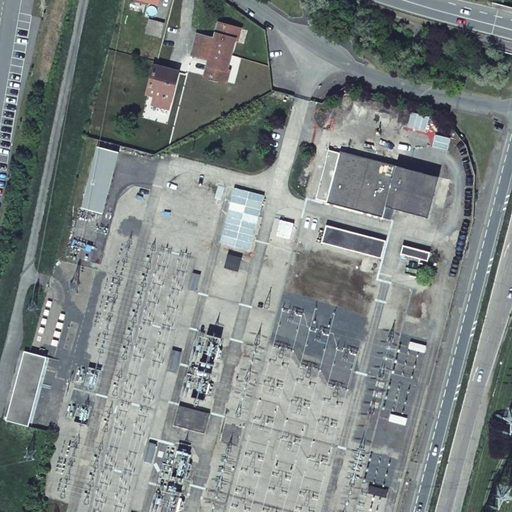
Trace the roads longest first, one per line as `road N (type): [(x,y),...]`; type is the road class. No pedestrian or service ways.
road 1 (unknown): [(85,0),(0,370)]
road 2 (secondary): [(511,155),(419,511)]
road 3 (unclassified): [(511,112),(401,87),(322,49)]
road 4 (secondary): [(445,511),(491,326)]
